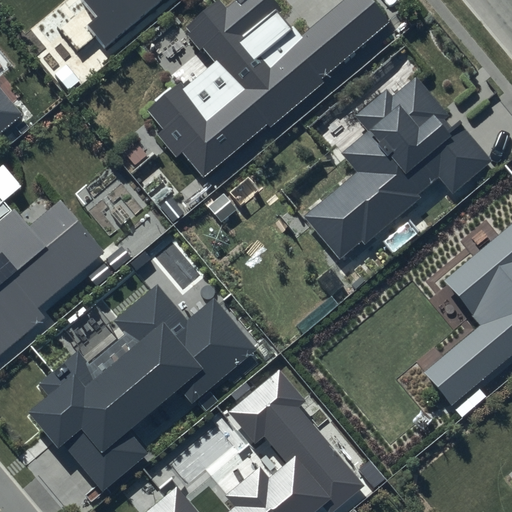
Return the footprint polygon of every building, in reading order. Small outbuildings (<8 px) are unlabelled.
[(81,0),(95,17),(83,26),(103,52),(163,0),(81,0)] [(264,0),(236,0),(224,10),(216,0),(211,0),(179,25),(208,62),(144,112),(197,179),(389,29),(366,0),(342,0),(294,37),(264,0)] [(338,150),(346,162),(340,167),(349,179),(301,212),(334,260),(446,183),(453,194),(488,170),(462,132),(452,138),(408,76),(351,115),(363,132),(338,150)] [(0,135),(19,119),(0,95),(0,135)] [(22,225),(4,201),(17,191),(1,170),(0,170),(0,355),(51,317),(44,308),(81,281),(77,275),(99,258),(56,199),(22,225)] [(511,223),(439,284),(475,328),(421,373),(450,408),(511,356),(511,223)] [(116,322),(130,337),(103,363),(79,363),(73,357),(43,386),(47,390),(26,410),(58,444),(68,434),(76,442),(66,452),(103,492),(146,451),(129,434),(172,393),(205,394),(251,350),(206,302),(185,322),(153,287),(116,322)]
